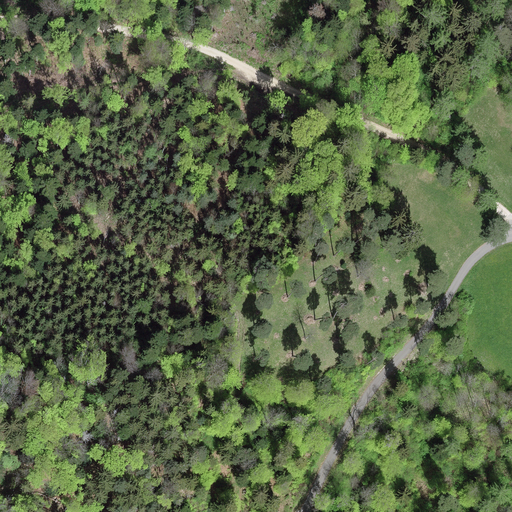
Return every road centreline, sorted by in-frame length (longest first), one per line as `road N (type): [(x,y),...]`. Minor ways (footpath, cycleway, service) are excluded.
road 1 (track): [(0,19),(149,34),(221,56),(418,146),(511,221)]
road 2 (unclassified): [(511,234),(475,254),(430,324),(383,372),(302,511)]
road 3 (track): [(0,113),(72,89),(237,64)]
